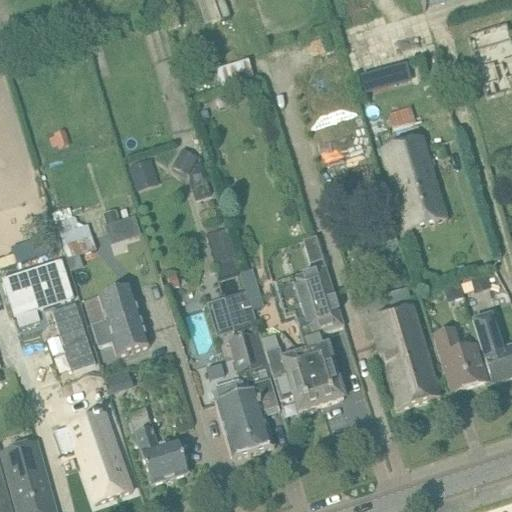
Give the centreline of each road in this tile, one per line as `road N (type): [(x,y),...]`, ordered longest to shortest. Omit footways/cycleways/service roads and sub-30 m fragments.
road 1 (residential): [(511,279),(466,128)]
road 2 (tertiary): [(361,511),(511,463)]
